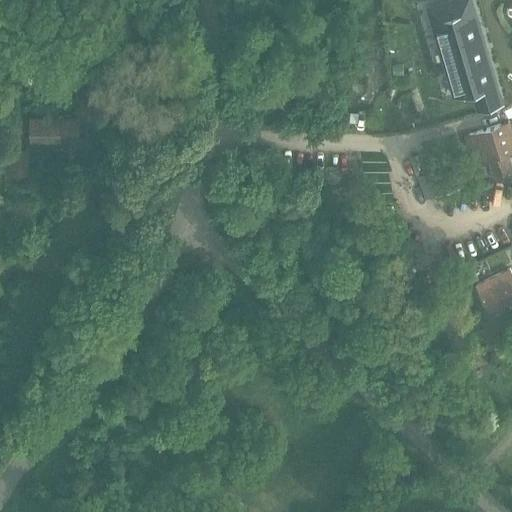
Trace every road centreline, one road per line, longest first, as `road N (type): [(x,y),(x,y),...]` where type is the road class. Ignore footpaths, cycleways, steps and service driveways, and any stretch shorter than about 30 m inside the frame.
road 1 (unclassified): [(490,511),(185,226)]
road 2 (unclassified): [(0,483),(185,226)]
road 3 (unclassified): [(185,226),(207,164),(208,0)]
